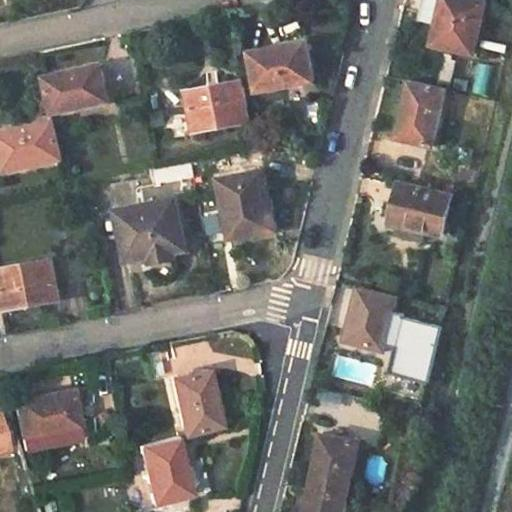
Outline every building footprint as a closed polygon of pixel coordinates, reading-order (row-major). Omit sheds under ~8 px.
[(488,5),(466,0),(444,0),(434,41),(476,52),(488,5)] [(304,42),(250,52),(257,95),(311,84),(304,42)] [(101,63),(46,73),(54,114),(110,103),(101,63)] [(473,93),(488,95),(492,66),(477,64),(473,93)] [(237,78),(182,89),(190,132),(245,120),(237,78)] [(448,90),(410,80),(395,141),(434,149),(448,90)] [(55,122),(0,132),(7,170),(62,159),(55,122)] [(262,171),(221,179),(234,237),(280,230),(276,202),(267,203),(262,171)] [(456,200),(403,188),(394,224),(449,237),(456,200)] [(176,196),(115,207),(125,258),(148,253),(150,263),(175,258),(173,249),(186,247),(176,196)] [(51,259),(1,268),(8,307),(59,297),(51,259)] [(402,302),(363,292),(351,338),(389,348),(402,302)] [(212,369),(175,376),(187,435),(225,427),(212,369)] [(72,388),(16,399),(26,448),(82,436),(72,388)] [(368,440),(329,431),(315,486),(354,497),(368,440)] [(180,436),(141,445),(153,502),(193,495),(180,436)] [(350,511),(354,497),(315,486),(308,511),(350,511)]
